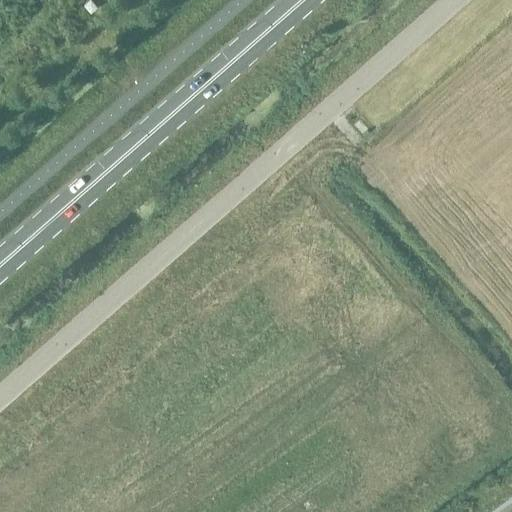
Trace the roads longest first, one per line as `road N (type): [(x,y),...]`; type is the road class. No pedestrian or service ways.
road 1 (residential): [(0,399),(457,0)]
road 2 (primary): [(0,268),(306,0)]
